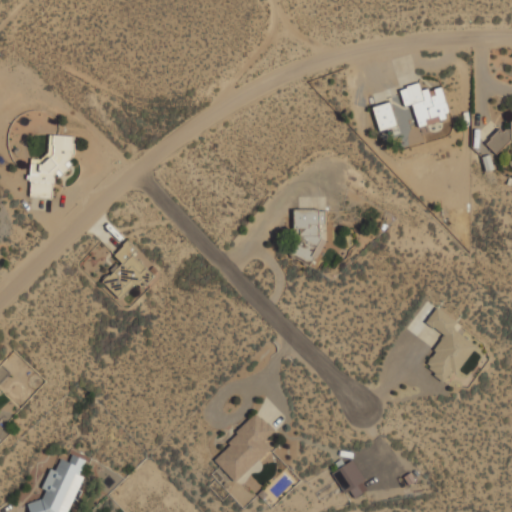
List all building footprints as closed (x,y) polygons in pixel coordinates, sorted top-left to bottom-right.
[(418,128),(449,120),(441,87),(420,93),(418,84),(399,88),(404,108),(412,106),(418,128)] [(379,132),(396,126),(389,102),(371,108),(379,132)] [(511,123),(510,124),(511,131),(488,134),(489,148),(511,145),(511,159),(510,160),(511,170),(511,169),(511,123)] [(30,159),(27,197),(51,199),(53,174),(71,175),(73,137),(47,135),(46,160),(30,159)] [(292,210),(292,261),(321,261),(321,210),(292,210)] [(101,282),(119,299),(134,284),(139,290),(154,274),(124,244),(113,256),(120,263),(101,282)] [(445,385),(477,344),(433,310),(423,323),(444,339),(421,367),(445,385)] [(272,447),(265,440),(274,431),(256,413),(210,458),(234,483),(272,447)] [(28,511),(68,511),(82,479),(79,473),(84,460),(71,455),(68,463),(60,459),(56,468),(47,471),(41,487),(44,494),(41,499),(26,505),(28,511)] [(331,476),(350,500),(369,485),(349,461),(331,476)]
